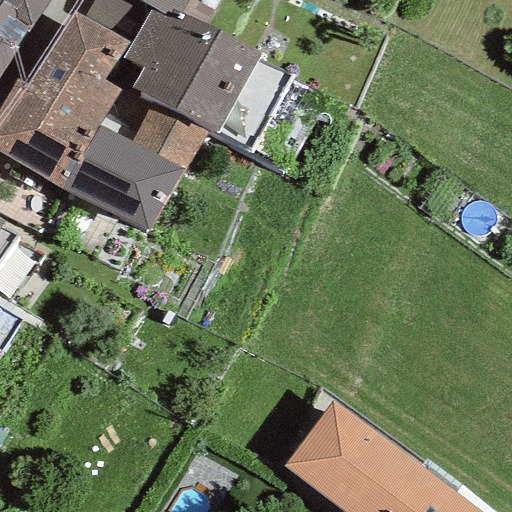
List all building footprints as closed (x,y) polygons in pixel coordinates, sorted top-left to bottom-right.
[(0,0),(0,8),(29,29),(47,0),(0,0)] [(152,7),(139,0),(92,0),(83,17),(126,40),(132,43),(149,11),(152,7)] [(139,0),(152,7),(149,11),(174,24),(180,13),(186,0),(139,0)] [(0,78),(29,29),(0,8),(0,78)] [(132,43),(124,57),(142,67),(131,88),(153,99),(206,127),(218,133),(260,54),(180,13),(174,24),(149,11),(132,43)] [(0,110),(0,150),(64,190),(98,126),(120,89),(104,81),(126,40),(83,17),(73,12),(28,89),(17,83),(0,110)] [(130,143),(98,126),(64,190),(148,235),(206,127),(153,99),(130,143)] [(0,221),(0,259),(16,238),(0,228),(0,226),(3,223),(0,221)] [(477,511),(332,403),(282,464),(343,511),(477,511)]
